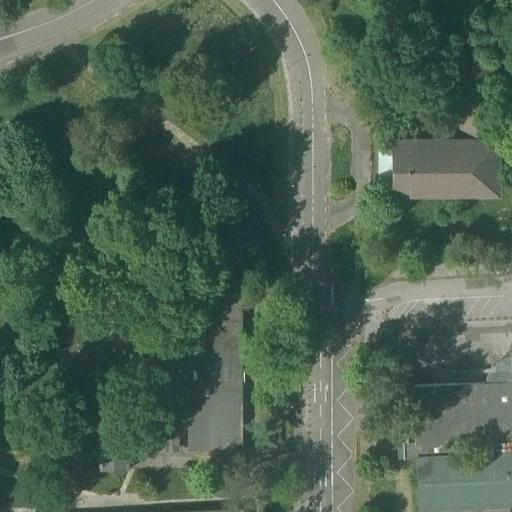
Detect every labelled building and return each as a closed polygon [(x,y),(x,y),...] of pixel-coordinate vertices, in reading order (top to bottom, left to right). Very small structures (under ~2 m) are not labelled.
[(494,57),(458,57),(458,138),(393,138),(393,150),(385,150),(385,178),(393,178),(393,191),(497,190),(496,138),(495,138),(494,57)] [(241,296),(189,297),(189,341),(145,341),(145,383),(151,383),(151,367),(158,367),(158,381),(158,451),(178,451),(178,383),(189,383),(190,451),(241,450),(241,296)] [(511,511),(511,348),(510,349),(511,379),(511,381),(413,386),(416,442),(419,442),(420,457),(416,457),(418,509),(438,508),(438,511),(511,511)] [(482,377),(499,377),(499,357),(482,357),(482,377)] [(129,421),(99,421),(99,471),(129,471),(129,421)]
